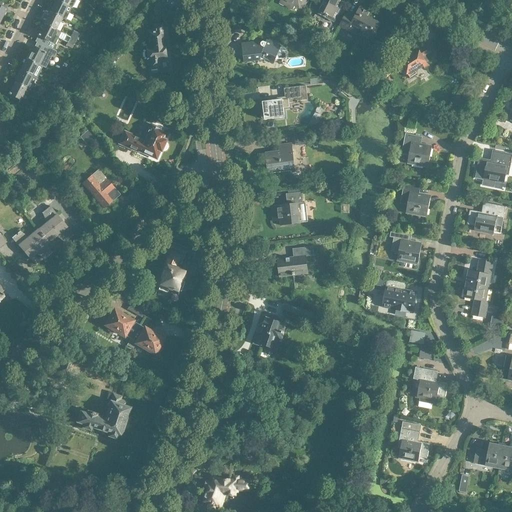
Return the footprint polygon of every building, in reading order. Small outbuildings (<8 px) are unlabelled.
[(0,0),(0,21),(6,9),(9,3),(2,0),(0,0)] [(71,8),(55,0),(54,0),(49,11),(61,17),(65,20),(71,8)] [(280,0),(279,2),(293,9),(295,5),(303,9),(307,0),(280,0)] [(317,14),(334,23),(342,8),(337,6),(340,0),(324,0),(324,1),(317,14)] [(491,0),(484,0),(482,9),(489,11),(491,0)] [(498,0),(491,0),(489,11),(495,12),(498,0)] [(359,35),(362,30),(369,17),(371,12),(360,6),(356,16),(347,11),(339,26),(348,31),(348,30),(359,35)] [(43,23),(55,29),(61,17),(49,11),(43,23)] [(506,20),(508,13),(501,11),(499,18),(506,20)] [(369,17),(362,30),(359,35),(371,41),(380,23),(369,17)] [(55,29),(43,23),(37,35),(40,37),(38,42),(53,50),(55,46),(53,46),(54,44),(60,32),(55,29)] [(161,68),(161,71),(167,70),(163,24),(152,25),(152,31),(147,32),(149,48),(145,48),(147,69),(161,68)] [(70,36),(75,39),(78,33),(73,31),(70,36)] [(75,39),(70,36),(66,46),(71,48),(75,39)] [(242,45),(244,61),(250,60),(258,63),(259,59),(265,61),(266,59),(274,62),(281,46),(268,41),(267,43),(264,41),(262,42),(262,43),(242,45)] [(26,58),(42,66),(48,54),(54,57),(56,52),(53,50),(38,42),(35,47),(31,46),(26,58)] [(364,55),(373,59),(378,49),(369,44),(364,55)] [(401,64),(411,78),(417,74),(415,71),(429,63),(425,56),(431,52),(428,46),(401,64)] [(390,75),(387,69),(392,65),(387,57),(376,64),(385,78),(390,75)] [(20,70),(32,76),(36,78),(42,66),(26,58),(20,70)] [(14,81),(29,89),(33,82),(29,80),(32,76),(20,70),(14,81)] [(55,81),(56,80),(58,81),(60,75),(58,74),(59,73),(53,70),(49,78),(55,81)] [(29,89),(14,81),(8,93),(20,99),(17,104),(18,104),(20,107),(24,107),(25,108),(28,101),(29,100),(29,98),(30,96),(27,94),(29,89)] [(262,102),(264,115),(261,116),(260,117),(261,118),(263,119),(265,120),(266,120),(267,119),(268,118),(269,117),(269,118),(272,119),(273,119),(274,118),(276,117),(276,116),(278,118),(279,118),(281,118),(282,118),(283,117),(284,115),(283,108),(289,107),(288,101),(301,99),(300,86),(286,88),(287,96),(268,99),(268,101),(262,102)] [(162,140),(165,134),(164,131),(150,125),(147,132),(146,131),(144,132),(141,137),(138,136),(137,138),(124,132),(119,143),(139,152),(139,150),(155,157),(159,148),(160,149),(164,141),(162,140)] [(96,137),(89,128),(79,137),(87,145),(96,137)] [(307,133),(294,135),(295,146),(308,144),(307,133)] [(419,144),(421,136),(406,133),(402,154),(409,155),(407,163),(429,167),(432,147),(419,144)] [(294,168),(291,144),(278,145),(279,152),(265,153),(268,171),(294,168)] [(505,174),(508,175),(511,155),(493,151),(492,161),(480,159),(477,174),(485,175),(484,179),(504,183),(505,174)] [(119,194),(114,187),(106,179),(98,169),(90,176),(81,183),(103,208),(119,194)] [(418,194),(419,186),(404,183),(400,204),(407,205),(406,213),(427,217),(431,197),(418,194)] [(44,190),(53,200),(60,194),(51,184),(44,190)] [(305,203),(302,203),(301,192),(286,194),(287,205),(272,206),(274,221),(280,220),(281,225),(308,222),(305,203)] [(500,218),(503,218),(506,206),(483,202),(481,211),(469,209),(467,224),(475,226),(474,230),(494,234),(496,225),(498,225),(500,218)] [(37,229),(48,242),(55,236),(65,242),(72,236),(65,227),(66,227),(56,214),(57,214),(50,205),(41,212),(46,222),(37,229)] [(48,242),(37,229),(28,236),(19,230),(11,237),(18,246),(19,245),(28,257),(35,252),(44,259),(52,252),(45,244),(48,242)] [(397,260),(418,264),(422,245),(408,242),(410,233),(391,230),(390,237),(393,238),(391,252),(398,253),(397,260)] [(169,252),(157,285),(159,286),(157,290),(165,293),(167,289),(176,292),(177,290),(179,291),(183,282),(180,281),(184,271),(173,267),(175,262),(180,264),(186,248),(168,241),(165,251),(169,252)] [(313,256),(312,247),(292,249),(293,257),(278,259),(280,277),(307,274),(305,257),(313,256)] [(466,284),(489,289),(491,275),(493,263),(480,260),(477,272),(469,270),(466,284)] [(396,310),(395,315),(405,317),(406,312),(412,313),(416,293),(403,291),(405,282),(388,279),(384,299),(394,301),(392,309),(396,310)] [(489,289),(466,284),(463,298),(475,301),(472,315),(485,318),(488,302),(486,301),(489,289)] [(127,309),(142,317),(147,308),(133,299),(127,309)] [(143,315),(158,324),(163,317),(148,308),(143,315)] [(285,314),(303,324),(306,317),(288,308),(285,314)] [(124,335),(130,339),(138,325),(132,322),(132,321),(113,310),(105,325),(108,331),(114,331),(123,336),(124,335)] [(504,318),(491,316),(489,326),(502,329),(504,318)] [(260,332),(262,332),(260,339),(256,337),(254,343),(262,346),(262,348),(263,348),(264,345),(277,350),(279,344),(280,345),(281,342),(283,343),(286,333),(285,333),(288,325),(266,318),(263,326),(262,325),(260,332)] [(138,325),(130,339),(126,345),(132,349),(136,343),(144,348),(147,354),(154,354),(163,339),(144,328),(143,329),(138,325)] [(410,342),(424,343),(425,331),(411,330),(410,342)] [(432,358),(433,349),(420,349),(420,357),(432,358)] [(501,379),(511,381),(511,356),(506,355),(501,379)] [(57,372),(69,376),(74,360),(62,356),(57,372)] [(416,397),(436,401),(436,397),(445,399),(448,384),(436,381),(438,372),(415,367),(413,379),(416,380),(415,387),(418,388),(416,397)] [(93,414),(93,413),(89,412),(88,413),(86,412),(86,414),(79,412),(76,422),(83,424),(82,428),(89,430),(90,427),(109,433),(107,436),(115,439),(116,435),(120,436),(120,434),(122,434),(124,429),(122,428),(126,416),(128,416),(130,411),(128,410),(129,408),(124,406),(125,402),(119,400),(120,397),(112,394),(105,415),(103,414),(100,416),(99,418),(95,417),(95,414),(93,414)] [(397,448),(400,449),(398,458),(417,462),(418,458),(426,459),(429,444),(416,442),(418,433),(419,433),(421,426),(402,422),(397,448)] [(484,466),(499,469),(503,445),(489,443),(487,452),(476,449),(473,463),(485,465),(484,466)] [(511,447),(503,445),(499,469),(511,471),(511,447)] [(235,489),(248,490),(248,480),(239,480),(239,476),(233,476),(233,480),(229,480),(229,478),(217,478),(212,476),(210,481),(206,480),(204,485),(208,487),(207,491),(205,491),(202,500),(208,502),(207,505),(214,508),(215,505),(220,507),(224,494),(235,494),(235,489)]
